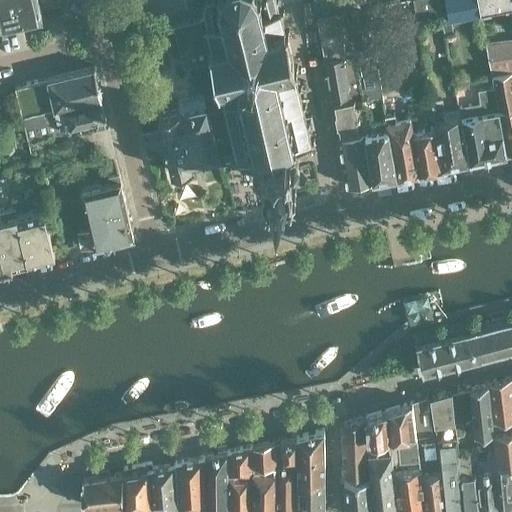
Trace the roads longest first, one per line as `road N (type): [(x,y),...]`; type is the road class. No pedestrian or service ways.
road 1 (residential): [(511,362),(330,411),(113,454),(69,474),(51,511)]
road 2 (residential): [(157,257),(103,40)]
road 3 (residential): [(345,211),(301,8)]
road 4 (residential): [(157,257),(345,211)]
road 5 (residential): [(345,211),(511,179)]
road 6 (residential): [(0,295),(157,257)]
